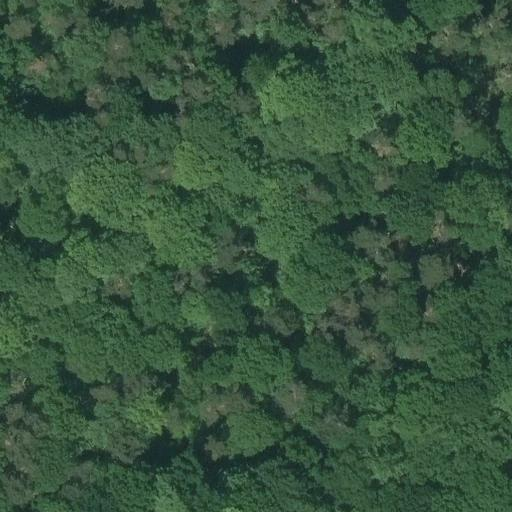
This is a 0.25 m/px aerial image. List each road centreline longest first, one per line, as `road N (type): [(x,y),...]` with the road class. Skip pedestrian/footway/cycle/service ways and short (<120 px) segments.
road 1 (track): [(388,10),(252,126),(0,282)]
road 2 (unknown): [(485,0),(452,63),(448,153),(470,219),(511,261)]
road 3 (track): [(415,511),(454,465),(511,359)]
road 4 (track): [(511,164),(410,25)]
